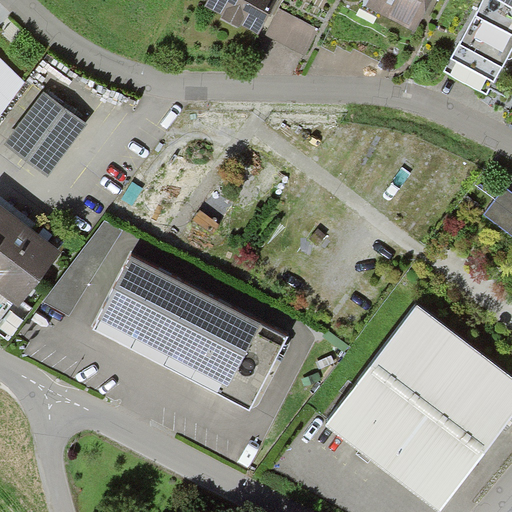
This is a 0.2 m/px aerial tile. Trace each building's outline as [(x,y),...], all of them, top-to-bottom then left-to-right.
[(259,35),(276,0),(209,0),(206,8),(259,35)] [(418,34),(433,0),(371,0),(367,11),(418,34)] [(511,49),(511,0),(484,0),(445,71),(488,96),(511,51),(511,49)] [(280,10),(266,36),(306,57),(320,31),(280,10)] [(0,106),(28,78),(0,50),(0,106)] [(47,171),(87,120),(44,86),(4,137),(47,171)] [(511,183),(508,180),(486,209),(511,228),(511,183)] [(0,304),(7,309),(60,241),(0,194),(0,304)] [(44,295),(70,310),(120,226),(105,217),(44,295)] [(262,315),(132,247),(94,324),(225,390),(262,315)] [(437,506),(511,411),(511,368),(417,293),(320,414),(365,450),(437,506)]
